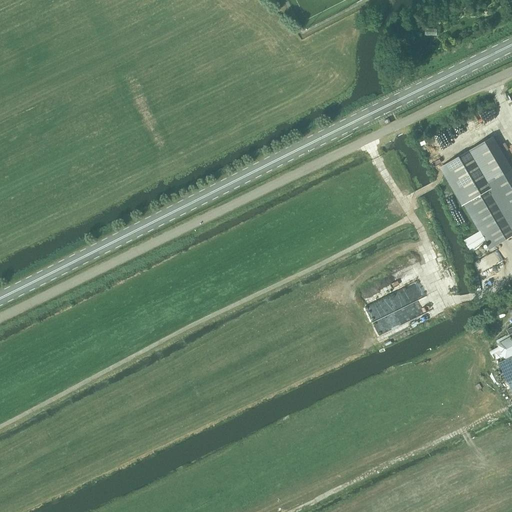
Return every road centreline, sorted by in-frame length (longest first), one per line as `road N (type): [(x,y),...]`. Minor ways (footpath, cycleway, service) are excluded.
road 1 (track): [(511,120),(438,163),(436,183),(416,194),(409,219),(0,426)]
road 2 (secondary): [(0,298),(511,45)]
road 3 (unclassified): [(0,318),(511,71)]
road 4 (track): [(366,140),(422,233),(448,302)]
